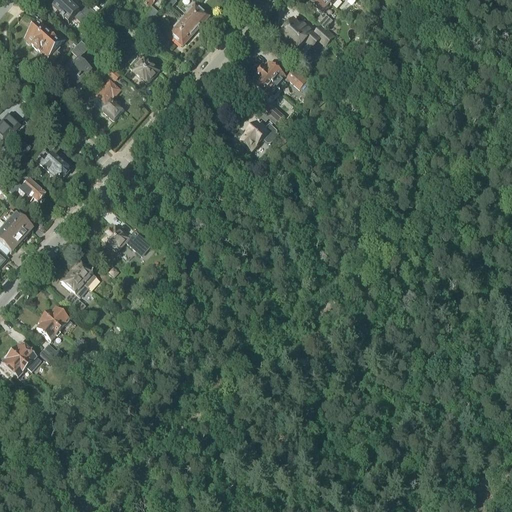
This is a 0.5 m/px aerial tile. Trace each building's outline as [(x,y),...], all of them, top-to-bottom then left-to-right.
[(82,15),(80,13),(65,0),(62,0),(53,10),(63,19),(62,20),(64,22),(65,21),(69,25),(74,19),(80,25),(86,19),(91,24),(98,16),(89,8),(82,15)] [(149,0),(145,6),(149,10),(157,0),(149,0)] [(172,8),(177,4),(172,0),(171,0),(168,5),(172,8)] [(336,10),(325,0),(315,0),(310,7),(322,17),(323,15),(331,6),(336,10)] [(325,0),(336,10),(343,3),(341,2),(342,2),(343,3),(345,0),(352,0),(355,3),(358,0),(325,0)] [(184,20),(197,31),(208,19),(206,17),(206,15),(204,13),(202,12),(200,11),(195,7),(184,20)] [(385,20),(390,15),(383,8),(378,13),(385,20)] [(144,30),(153,20),(158,14),(153,9),(148,15),(139,26),(144,30)] [(333,24),(323,15),(322,17),(316,24),(325,32),(333,24)] [(113,27),(102,20),(95,32),(102,36),(103,34),(107,37),(113,27)] [(183,47),(197,31),(184,20),(170,36),(171,37),(171,39),(174,42),(176,41),(177,42),(177,44),(180,47),(182,47),(183,47)] [(289,46),(297,53),(303,59),(312,49),(313,50),(318,44),(325,50),(335,39),(329,33),(327,35),(320,29),(313,37),(302,27),(300,29),(293,23),(292,25),(290,24),(289,24),(287,27),(287,28),(288,29),(277,41),(287,49),(289,46)] [(56,41),(53,38),(52,37),(51,37),(39,25),(24,41),(26,42),(26,45),(28,47),(30,47),(41,56),(41,59),(43,61),(46,61),(47,62),(49,60),(54,64),(60,56),(57,53),(60,50),(59,48),(65,41),(61,37),(56,41)] [(380,29),(376,33),(383,40),(393,30),(388,26),(383,32),(380,29)] [(144,36),(141,42),(158,51),(161,44),(144,36)] [(386,47),(384,45),(381,49),(388,53),(397,42),(393,39),(386,47)] [(78,90),(93,73),(80,61),(90,51),(82,43),(71,54),(79,61),(64,77),(78,90)] [(382,59),(386,54),(379,48),(375,54),(382,59)] [(148,87),(159,74),(141,58),(130,70),(148,87)] [(123,68),(115,61),(110,68),(117,74),(123,68)] [(287,81),(269,65),(266,69),(266,68),(260,75),(280,94),(289,84),(299,93),(307,84),(294,72),(287,81)] [(121,78),(112,71),(107,77),(115,84),(121,78)] [(260,109),(280,126),(285,120),(270,107),(280,94),(260,75),(254,82),(255,83),(251,87),(268,101),(266,103),(265,103),(260,109)] [(106,89),(100,83),(91,93),(97,98),(92,104),(103,113),(102,113),(114,124),(124,113),(111,101),(113,98),(114,100),(120,93),(110,84),(106,89)] [(271,119),(261,111),(255,119),(260,123),(261,122),(266,125),(271,119)] [(17,127),(8,119),(1,126),(0,125),(0,146),(5,141),(8,143),(13,137),(10,135),(17,127)] [(260,129),(257,126),(253,131),(251,131),(249,133),(249,135),(240,145),(252,156),(264,143),(268,147),(271,146),(279,138),(278,135),(270,128),(267,132),(262,128),(260,130),(260,129)] [(20,163),(30,152),(18,142),(9,153),(20,163)] [(51,160),(49,158),(49,157),(45,153),(43,153),(39,158),(39,159),(41,161),(37,166),(33,170),(43,180),(47,175),(54,182),(57,178),(60,181),(61,180),(63,181),(68,176),(66,175),(67,173),(63,169),(66,166),(60,160),(57,164),(52,159),(51,160)] [(173,167),(178,162),(174,158),(169,163),(173,167)] [(0,193),(2,195),(3,196),(10,188),(0,178),(0,193)] [(18,196),(34,211),(40,204),(41,206),(45,202),(43,200),(44,199),(39,195),(43,192),(37,186),(33,190),(28,185),(23,191),(16,185),(8,193),(15,200),(18,196)] [(0,224),(0,225),(21,245),(26,240),(25,240),(31,233),(15,218),(15,219),(10,214),(5,220),(4,220),(0,224)] [(0,253),(7,259),(10,255),(11,256),(17,250),(21,245),(0,225),(0,253)] [(108,239),(104,243),(107,246),(106,247),(106,251),(109,253),(113,253),(114,252),(117,254),(118,253),(119,254),(125,247),(124,246),(125,245),(141,259),(145,254),(146,255),(151,248),(136,235),(132,240),(130,239),(128,241),(115,231),(112,235),(110,233),(106,238),(108,239)] [(97,271),(89,264),(83,270),(79,266),(70,276),(83,288),(87,291),(96,281),(92,277),(97,271)] [(114,280),(119,274),(113,269),(108,275),(114,280)] [(64,304),(78,317),(85,309),(78,303),(79,301),(80,302),(88,292),(87,291),(83,288),(70,276),(61,286),(72,295),(64,304)] [(130,329),(144,313),(136,305),(122,321),(130,329)] [(44,320),(60,334),(69,324),(55,311),(51,315),(49,314),(44,320)] [(50,345),(60,334),(44,320),(38,327),(40,328),(36,332),(50,345)] [(117,341),(109,334),(104,339),(112,347),(117,341)] [(10,357),(26,372),(27,372),(31,376),(41,365),(36,361),(20,346),(16,351),(15,350),(10,357)] [(44,352),(56,363),(63,356),(58,352),(56,354),(48,347),(44,352)] [(49,367),(53,362),(43,353),(38,358),(49,367)] [(89,361),(96,366),(100,361),(94,355),(89,361)] [(17,382),(26,372),(10,357),(9,357),(7,358),(4,361),(4,363),(4,364),(1,368),(17,382)] [(93,370),(96,366),(89,361),(86,364),(93,370)] [(62,403),(57,399),(53,404),(57,408),(62,403)]
